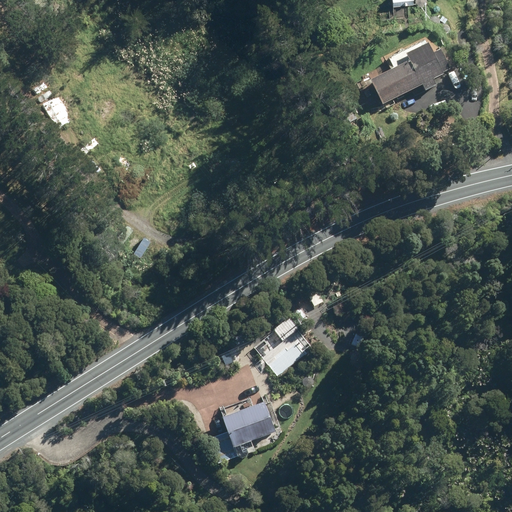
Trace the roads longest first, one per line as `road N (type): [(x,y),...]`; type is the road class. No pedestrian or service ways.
road 1 (secondary): [(0,433),(150,338),(351,229),(511,172)]
road 2 (unknown): [(0,42),(132,224),(162,242),(211,234),(325,181),(352,187),(374,220)]
road 3 (unknown): [(24,418),(55,448),(113,424),(161,432),(205,480),(257,511)]
road 4 (unknown): [(442,0),(468,53),(474,121),(493,178)]
road 5 (unknown): [(482,0),(498,127),(511,162)]
road 6 (unknown): [(135,348),(40,243)]
